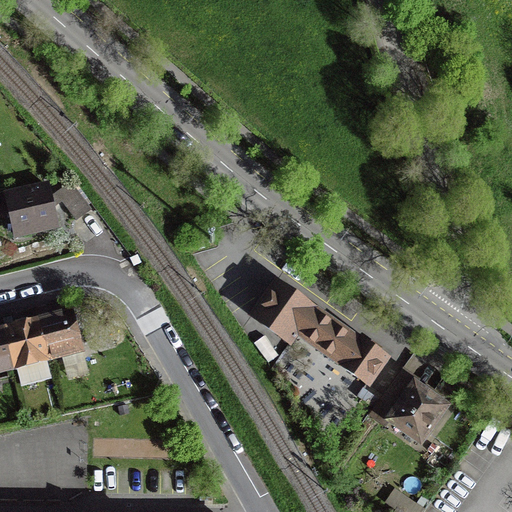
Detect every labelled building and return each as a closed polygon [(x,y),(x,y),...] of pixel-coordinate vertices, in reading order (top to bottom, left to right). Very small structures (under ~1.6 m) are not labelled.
[(14,240),(60,230),(55,207),(52,195),(49,182),(3,192),(4,195),(0,195),(0,215),(8,214),(14,240)] [(77,221),(92,210),(71,183),(52,195),(55,207),(62,203),(77,221)] [(358,345),(275,286),(250,319),(289,346),(296,336),(367,387),(386,360),(360,342),(358,345)] [(47,316),(21,323),(0,328),(0,372),(84,350),(73,309),(47,316)] [(414,389),(406,399),(400,394),(387,412),(394,417),(390,422),(419,443),(443,409),(414,389)]
